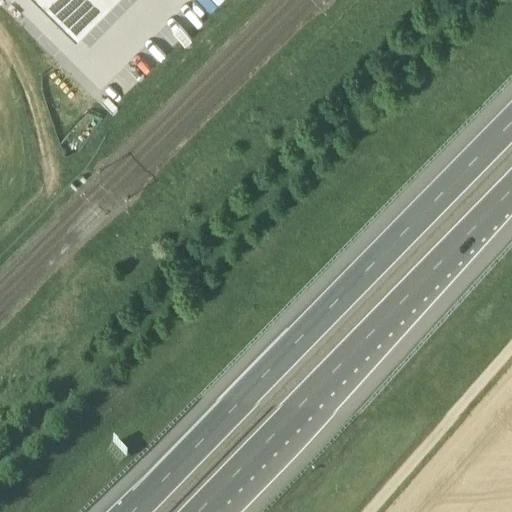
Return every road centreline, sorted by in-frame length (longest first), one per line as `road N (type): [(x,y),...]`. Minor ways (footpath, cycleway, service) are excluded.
road 1 (motorway): [(511,121),(134,511)]
road 2 (motorway): [(198,511),(511,191)]
road 3 (track): [(0,237),(51,186),(28,87),(0,44)]
road 4 (track): [(511,351),(371,511)]
